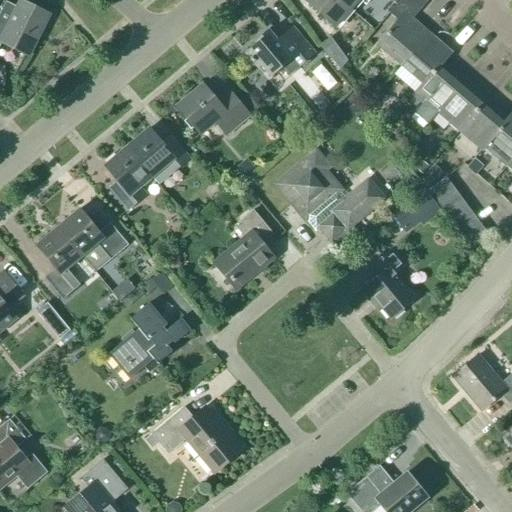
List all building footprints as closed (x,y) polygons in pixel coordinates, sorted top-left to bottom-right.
[(303,0),(336,28),(350,11),(337,0),(303,0)] [(371,0),(337,0),(350,11),(359,1),(365,7),(370,0),(371,0),(372,0),(371,0)] [(412,20),(421,10),(409,0),(402,0),(390,15),(399,22),(378,46),(402,66),(428,35),(412,20)] [(409,0),(421,10),(429,0),(409,0)] [(18,9),(6,2),(0,13),(0,47),(2,43),(28,56),(48,16),(21,3),(18,9)] [(315,55),(293,28),(276,42),(268,31),(256,42),(257,44),(245,54),(258,70),(262,67),(271,78),(291,61),(298,69),(315,55)] [(442,63),(443,63),(451,54),(428,35),(402,66),(423,85),(424,85),(442,63)] [(339,70),(348,61),(330,38),(320,44),(339,70)] [(464,82),(443,63),(442,63),(424,85),(423,85),(407,104),(415,112),(414,114),(427,126),(438,113),(464,82)] [(460,132),(486,101),(464,82),(438,113),(460,132)] [(218,105),(202,86),(177,108),(200,136),(215,123),(226,135),(249,116),(231,95),(218,105)] [(508,119),(486,101),(460,132),(482,151),(490,142),(489,142),(508,119)] [(511,161),(511,159),(511,114),(508,119),(489,142),(490,142),(511,161)] [(127,149),(151,178),(163,168),(170,176),(189,160),(170,138),(161,146),(149,131),(127,149)] [(139,188),(151,178),(127,149),(106,167),(118,182),(108,189),(126,212),(146,196),(139,188)] [(335,198),(341,192),(313,159),(276,186),(312,229),(316,226),(331,244),(346,231),(348,235),(388,202),(370,178),(338,201),(335,198)] [(422,162),(416,169),(422,174),(428,167),(422,162)] [(444,175),(433,165),(420,180),(431,189),(444,175)] [(435,201),(453,188),(446,179),(428,191),(435,201)] [(442,210),(460,197),(453,188),(435,201),(442,210)] [(422,228),(442,213),(424,189),(390,213),(405,234),(419,224),(422,228)] [(449,219),(466,206),(460,197),(442,210),(449,219)] [(456,229),(473,216),(466,206),(449,219),(456,229)] [(57,228),(82,258),(95,273),(110,260),(127,246),(110,225),(99,234),(79,210),(57,228)] [(235,290),(274,258),(262,244),(273,235),(253,211),(234,227),(244,239),(214,264),(235,290)] [(462,238),(480,225),(473,216),(456,229),(462,238)] [(480,225),(462,238),(472,251),(487,234),(480,225)] [(66,271),(82,258),(57,228),(36,247),(56,270),(45,279),(62,300),(79,286),(66,271)] [(415,300),(394,275),(405,266),(392,251),(376,264),(383,273),(361,291),(370,303),(374,299),(391,320),(415,300)] [(162,295),(172,287),(160,271),(141,286),(148,294),(156,288),(162,295)] [(0,332),(16,319),(8,309),(23,296),(4,273),(0,276),(0,332)] [(125,310),(142,296),(137,289),(120,303),(125,310)] [(169,328),(149,304),(130,320),(138,330),(108,355),(130,380),(153,360),(157,365),(172,353),(169,349),(191,331),(181,319),(169,328)] [(66,322),(58,311),(48,319),(56,329),(66,322)] [(511,374),(500,384),(477,356),(453,377),(482,412),(501,396),(509,405),(511,402),(511,374)] [(194,420),(184,408),(151,435),(168,455),(184,442),(210,474),(241,448),(208,409),(194,420)] [(21,460),(14,451),(26,441),(9,420),(0,427),(0,489),(15,476),(27,490),(47,473),(32,455),(21,460)] [(511,428),(502,436),(511,448),(511,428)] [(65,511),(121,511),(113,502),(128,490),(102,461),(80,479),(90,491),(65,511)] [(394,484),(379,466),(345,494),(360,511),(374,511),(381,507),(385,511),(410,511),(426,499),(406,474),(394,484)]
